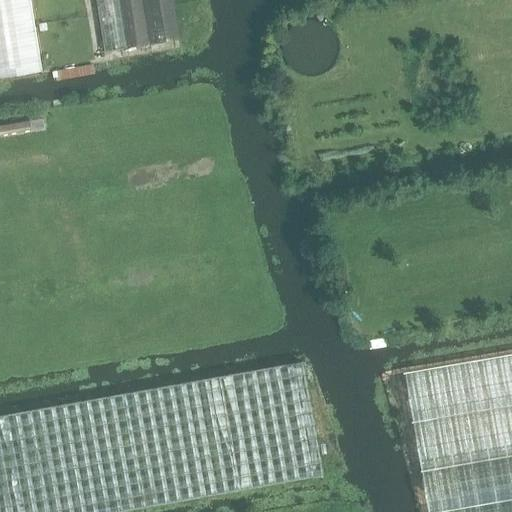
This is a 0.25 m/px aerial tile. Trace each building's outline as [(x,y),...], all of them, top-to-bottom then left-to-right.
[(32,0),(0,0),(0,77),(43,71),(32,0)] [(96,0),(105,52),(179,39),(173,0),(96,0)] [(339,56),(339,50),(339,45),(337,39),(334,34),(330,30),(325,27),(320,25),(314,24),(309,25),(303,27),(298,30),(294,34),(291,39),(289,44),(288,49),(289,55),(291,61),(294,65),(298,70),(302,73),(308,75),(313,75),(319,75),(325,73),(329,70),(334,66),(337,61),(339,56)] [(511,511),(511,354),(407,372),(425,470),(421,470),(427,511),(511,511)] [(0,511),(115,511),(322,476),(301,362),(0,416),(0,511)]
